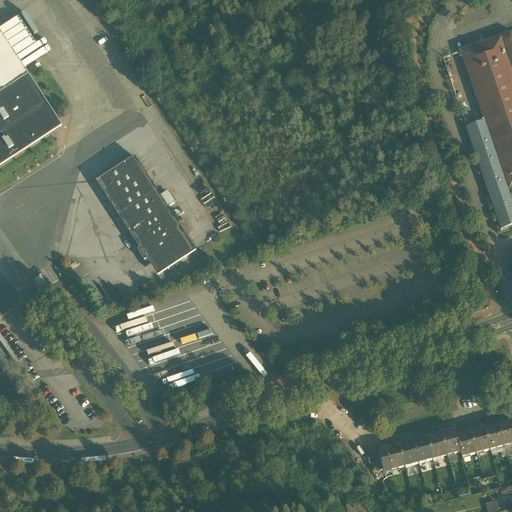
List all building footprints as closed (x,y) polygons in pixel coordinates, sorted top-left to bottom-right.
[(55,120),(0,34),(0,167),(53,134),(55,120)] [(462,52),(486,120),(501,166),(482,172),(501,230),(511,226),(511,36),(510,36),(462,52)] [(55,120),(53,134),(61,128),(55,120)] [(466,127),(482,172),(501,166),(486,120),(466,127)] [(138,252),(145,262),(147,261),(186,236),(135,158),(97,183),(139,247),(143,245),(145,248),(141,250),(138,252)] [(197,253),(186,236),(147,261),(158,278),(197,253)] [(60,278),(66,288),(75,282),(69,272),(60,278)] [(23,283),(31,295),(39,289),(32,278),(23,283)] [(2,291),(0,292),(0,314),(7,311),(12,307),(6,298),(13,294),(8,287),(2,291)] [(155,363),(178,356),(177,351),(154,359),(155,363)] [(508,424),(500,426),(500,427),(504,446),(505,446),(504,444),(511,442),(511,443),(511,423),(508,425),(508,424)] [(504,446),(500,427),(494,428),(494,427),(486,430),(491,450),(490,448),(498,446),(498,448),(504,446)] [(491,450),(486,430),(480,431),(472,433),(472,434),(477,453),(476,451),(484,449),(484,451),(491,450)] [(451,433),(442,435),(442,436),(447,455),(448,455),(447,453),(454,452),(455,453),(456,453),(461,452),(458,436),(457,431),(456,432),(451,434),(451,433)] [(477,453),(472,434),(466,435),(466,434),(458,436),(461,452),(462,457),(463,457),(462,455),(470,453),(470,455),(477,453)] [(447,455),(442,436),(437,437),(428,439),(433,459),(433,457),(440,455),(441,457),(447,455)] [(433,459),(428,439),(423,441),(422,440),(414,442),(414,443),(419,462),(419,461),(426,459),(427,460),(433,459)] [(419,462),(414,443),(409,444),(400,446),(405,466),(406,466),(405,464),(412,462),(413,464),(419,462)] [(405,466),(400,446),(395,448),(395,447),(387,449),(386,449),(391,469),(391,468),(399,466),(399,467),(405,466)] [(498,448),(491,450),(492,455),(506,451),(504,446),(498,448)] [(386,448),(379,449),(379,451),(384,468),(386,471),(391,469),(386,449),(387,449),(386,448)] [(379,451),(373,453),(378,470),(384,468),(379,451)] [(455,453),(448,455),(447,455),(449,463),(458,461),(456,453),(455,453)] [(486,504),(487,511),(498,511),(496,502),(486,504)]
